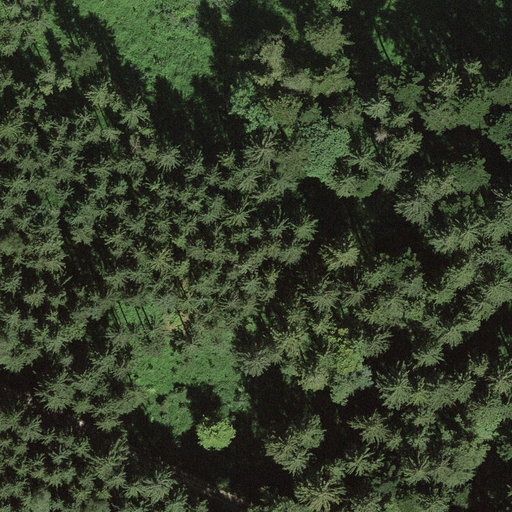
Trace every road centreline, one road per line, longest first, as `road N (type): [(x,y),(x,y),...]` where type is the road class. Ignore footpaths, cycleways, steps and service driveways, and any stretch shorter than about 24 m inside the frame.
road 1 (track): [(205,0),(429,345),(503,511)]
road 2 (track): [(267,511),(0,384)]
